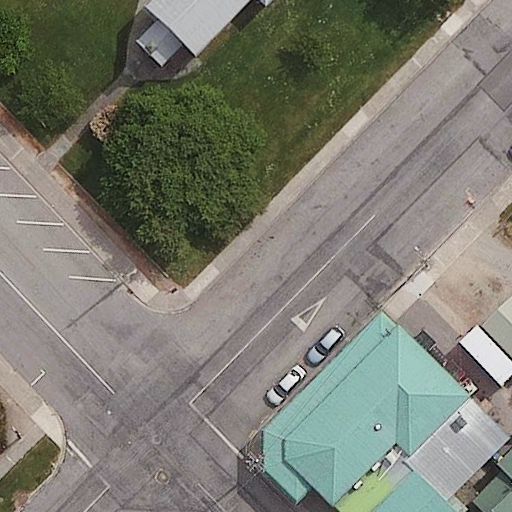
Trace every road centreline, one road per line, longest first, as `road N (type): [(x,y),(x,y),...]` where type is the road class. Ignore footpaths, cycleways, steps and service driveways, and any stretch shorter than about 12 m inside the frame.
road 1 (residential): [(156,439),(511,73)]
road 2 (secondary): [(156,439),(0,274)]
